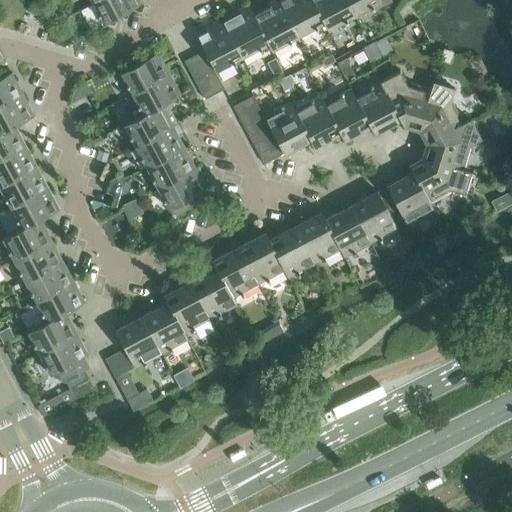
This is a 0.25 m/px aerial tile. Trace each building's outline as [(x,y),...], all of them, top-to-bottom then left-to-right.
[(143,4),(140,0),(98,0),(93,3),(104,25),(143,4)] [(324,24),(311,0),(279,0),(278,1),(297,38),(324,24)] [(354,18),(344,0),(311,0),(324,24),(328,32),(354,18)] [(392,4),(389,0),(344,0),(354,18),(370,9),(372,14),(392,4)] [(297,38),(278,1),(252,14),(267,44),(271,52),(297,38)] [(267,44),(252,14),(248,6),(221,20),(241,58),(267,44)] [(241,58),(221,20),(194,34),(203,52),(215,72),(241,58)] [(215,72),(203,52),(194,56),(205,77),(215,72)] [(170,75),(159,54),(120,74),(131,95),(170,75)] [(205,77),(194,56),(185,61),(196,82),(205,77)] [(418,131),(430,90),(406,83),(399,71),(380,82),(401,120),(404,127),(418,131)] [(0,106),(25,93),(14,72),(0,79),(0,106)] [(224,90),(215,72),(205,77),(215,95),(224,90)] [(169,102),(181,96),(170,75),(131,95),(137,105),(125,111),(130,121),(142,115),(142,116),(161,106),(169,102)] [(215,95),(205,77),(196,82),(205,100),(215,95)] [(401,120),(380,82),(356,95),(372,127),(375,134),(401,120)] [(462,122),(450,99),(453,88),(433,82),(430,90),(418,131),(425,144),(462,122)] [(372,127),(356,95),(352,88),(325,102),(341,134),(345,142),(372,127)] [(14,126),(37,115),(25,93),(0,106),(0,133),(14,126)] [(341,134),(325,102),(321,96),(295,110),(310,142),(314,149),(341,134)] [(238,117),(257,107),(252,97),(233,107),(238,117)] [(171,127),(177,123),(170,109),(173,108),(169,102),(161,106),(142,116),(142,115),(130,121),(123,125),(135,146),(171,127)] [(310,142),(295,110),(291,103),(263,118),(268,126),(273,135),(278,145),(284,155),(284,156),(310,142)] [(243,126),(262,116),(257,107),(238,117),(243,126)] [(249,136),(268,126),(263,118),(262,116),(243,126),(249,136)] [(470,145),(480,139),(469,119),(462,122),(425,144),(421,160),(462,170),(470,145)] [(0,159),(25,146),(14,126),(0,133),(0,159)] [(254,146),(273,135),(268,126),(249,136),(254,146)] [(182,148),(171,127),(135,146),(146,168),(182,148)] [(259,156),(278,145),(273,135),(254,146),(259,156)] [(264,165),(284,155),(278,145),(259,156),(264,165)] [(0,185),(35,166),(25,146),(0,159),(0,185)] [(194,169),(182,148),(146,168),(157,188),(194,169)] [(463,195),(470,172),(462,170),(421,160),(409,166),(413,173),(430,203),(452,191),(463,195)] [(47,187),(35,166),(0,185),(0,191),(9,208),(47,187)] [(188,200),(205,191),(194,169),(157,188),(174,220),(193,210),(188,200)] [(430,203),(413,173),(386,188),(406,225),(433,210),(430,203)] [(59,210),(47,187),(9,208),(20,229),(20,230),(39,220),(59,210)] [(499,208),(511,201),(511,190),(494,200),(499,208)] [(397,230),(377,192),(350,207),(370,245),(397,230)] [(370,245),(350,207),(324,220),(323,221),(340,251),(339,251),(343,259),(370,245)] [(340,251),(323,221),(324,220),(320,213),(293,227),(313,265),(339,251),(340,251)] [(49,240),(39,220),(20,230),(20,229),(1,239),(12,260),(49,240)] [(313,265),(293,227),(268,240),(284,271),(283,271),(287,279),(313,265)] [(284,271),(268,240),(264,232),(237,247),(257,285),(283,271),(284,271)] [(61,262),(49,240),(12,260),(23,282),(61,262)] [(257,285),(237,247),(210,261),(214,268),(215,268),(231,299),(257,285)] [(72,283),(61,262),(23,282),(35,302),(72,283)] [(215,268),(214,268),(189,281),(210,320),(235,306),(231,299),(215,268)] [(210,320),(189,281),(162,296),(166,303),(167,303),(183,334),(184,334),(210,320)] [(83,304),(72,283),(35,302),(45,322),(46,323),(64,313),(64,314),(83,304)] [(167,303),(166,303),(140,317),(161,356),(188,341),(184,334),(183,334),(167,303)] [(75,334),(64,314),(64,313),(46,323),(45,322),(27,332),(38,354),(75,334)] [(161,356),(140,317),(114,331),(123,350),(133,369),(134,370),(161,356)] [(86,355),(79,342),(75,334),(38,354),(49,375),(52,374),(53,375),(62,383),(64,382),(84,371),(77,360),(86,355)] [(133,369),(123,350),(114,355),(124,374),(133,369)] [(124,374),(114,355),(105,359),(115,379),(124,374)] [(69,391),(88,381),(84,371),(64,382),(69,391)] [(74,400),(93,390),(88,381),(69,391),(74,400)] [(54,410),(49,400),(39,406),(44,415),(54,410)]
